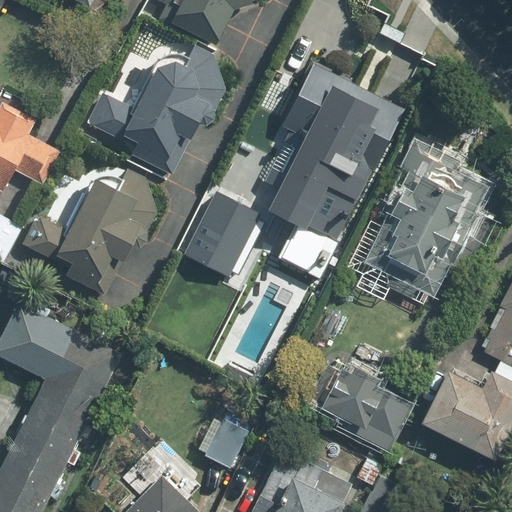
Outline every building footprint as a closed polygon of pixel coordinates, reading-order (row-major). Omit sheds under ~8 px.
[(21,0),(14,0),(7,15),(40,31),(49,14),(21,0)] [(102,0),(78,0),(98,9),(102,0)] [(171,0),(164,16),(211,39),(228,5),(235,8),(239,0),(171,0)] [(192,46),(154,50),(132,102),(101,89),(83,133),(165,167),(179,131),(203,141),(222,94),(192,46)] [(401,102),(313,61),(276,141),(242,125),(200,216),(245,236),(263,197),(340,232),(401,102)] [(56,149),(0,121),(0,196),(14,167),(41,180),(56,149)] [(496,178),(411,138),(371,223),(387,230),(341,283),(413,317),(437,266),(452,272),(496,178)] [(141,177),(116,164),(87,180),(56,243),(33,232),(25,250),(94,284),(109,253),(134,253),(154,209),(141,177)] [(511,425),(511,283),(481,348),(502,359),(490,383),(448,363),(416,428),(493,465),(511,425)] [(0,334),(0,354),(43,377),(68,329),(16,303),(0,334)] [(43,377),(38,386),(88,410),(117,353),(68,329),(43,377)] [(334,423),(385,450),(407,408),(371,389),(376,380),(350,367),(347,374),(326,363),(308,397),(321,404),(318,408),(337,418),(334,423)] [(38,386),(9,443),(59,468),(88,410),(38,386)] [(204,414),(185,452),(228,474),(248,437),(213,419),(204,414)] [(9,443),(0,460),(0,509),(6,511),(36,511),(59,468),(9,443)] [(343,511),(359,479),(285,446),(254,511),(343,511)] [(383,511),(401,473),(379,463),(356,511),(383,511)] [(122,511),(195,511),(158,475),(122,511)]
